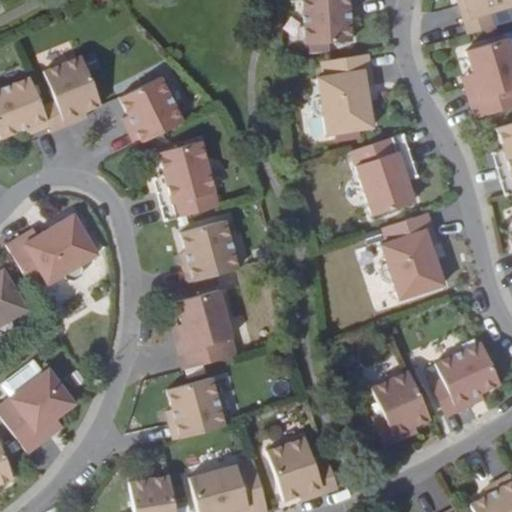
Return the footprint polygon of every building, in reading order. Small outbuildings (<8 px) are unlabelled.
[(354,7),(353,0),(300,0),(304,45),(350,41),(348,21),(348,7),(354,7)] [(487,12),(511,4),(511,0),(463,0),(464,3),(457,5),(462,20),(487,12)] [(487,12),(462,20),(467,34),(492,27),(487,12)] [(466,91),(474,119),(511,107),(511,51),(508,38),(465,51),(472,74),(476,87),(466,91)] [(372,85),(367,54),(320,61),(322,76),(315,77),(319,97),(314,98),(310,103),(311,112),(316,116),(321,115),(324,135),(371,127),(365,86),(372,85)] [(79,56),(42,72),(54,103),(64,127),(79,120),(76,115),(84,112),(99,105),(79,56)] [(472,74),(462,77),(466,91),(476,87),(472,74)] [(27,77),(0,88),(0,138),(18,131),(30,126),(33,132),(48,126),(40,108),(27,77)] [(159,77),(118,98),(126,115),(127,116),(133,128),(127,131),(134,146),(182,122),(159,77)] [(54,103),(40,108),(48,126),(50,133),(64,127),(54,103)] [(86,118),(84,112),(76,115),(79,120),(86,118)] [(127,116),(121,119),(127,131),(133,128),(127,116)] [(496,168),(504,196),(511,193),(511,123),(495,128),(502,151),(506,165),(496,168)] [(30,126),(18,131),(20,137),(33,132),(30,126)] [(411,162),(402,134),(349,152),(370,216),(413,202),(405,179),(401,165),(411,162)] [(200,141),(157,153),(163,176),(167,190),(155,193),(163,221),(217,207),(200,141)] [(502,151),(491,154),(496,168),(506,165),(502,151)] [(401,165),(405,179),(416,175),(411,162),(401,165)] [(163,176),(152,178),(155,193),(167,190),(163,176)] [(436,243),(426,213),(381,228),(385,243),(379,244),(386,263),(381,265),(378,271),(380,280),(386,283),(391,281),(398,300),(442,285),(429,246),(436,243)] [(32,229),(5,246),(30,286),(42,279),(46,285),(63,274),(65,279),(71,280),(80,276),(81,269),(79,265),(96,255),(72,214),(36,236),(32,229)] [(237,269),(224,221),(179,233),(185,253),(188,266),(182,268),(186,284),(237,269)] [(185,253),(178,255),(182,268),(188,266),(185,253)] [(0,334),(1,335),(9,330),(11,324),(8,319),(26,309),(1,269),(0,269),(0,334)] [(181,370),(235,356),(218,290),(175,301),(181,324),(181,325),(185,339),(173,342),(181,370)] [(181,325),(169,328),(173,342),(185,339),(181,325)] [(455,411),(470,405),(467,399),(480,393),(498,385),(479,343),(433,364),(441,380),(455,411)] [(47,369),(0,404),(0,419),(27,455),(51,437),(44,428),(55,419),(74,404),(47,369)] [(406,371),(369,388),(394,442),(408,435),(406,429),(413,426),(428,420),(406,371)] [(224,427),(211,378),(167,390),(172,410),(176,423),(169,425),(173,440),(224,427)] [(441,380),(429,385),(444,417),(455,411),(441,380)] [(480,393),(467,399),(470,405),(482,399),(480,393)] [(172,410),(165,412),(169,425),(176,423),(172,410)] [(55,419),(44,428),(51,437),(62,428),(55,419)] [(406,429),(408,435),(415,432),(413,426),(406,429)] [(264,452),(282,502),(305,494),(307,499),(322,494),(314,469),(303,439),(264,452)] [(0,449),(0,484),(12,480),(0,449)] [(187,478),(195,511),(231,511),(235,511),(234,511),(266,511),(252,460),(187,478)] [(328,464),(314,469),(322,494),(337,489),(328,464)] [(511,511),(511,478),(509,474),(495,482),(498,488),(487,494),(469,504),(472,511),(511,511)] [(173,511),(168,476),(127,482),(132,511),(173,511)] [(498,488),(495,482),(483,488),(487,494),(498,488)]
